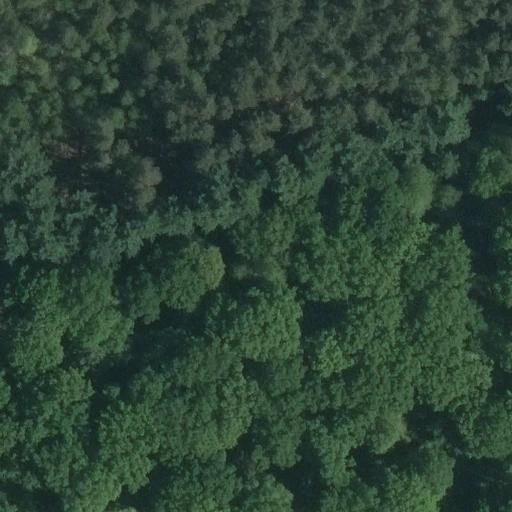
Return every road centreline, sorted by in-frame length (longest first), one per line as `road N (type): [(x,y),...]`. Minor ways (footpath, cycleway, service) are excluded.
road 1 (track): [(0,274),(511,138)]
road 2 (track): [(5,273),(63,511)]
